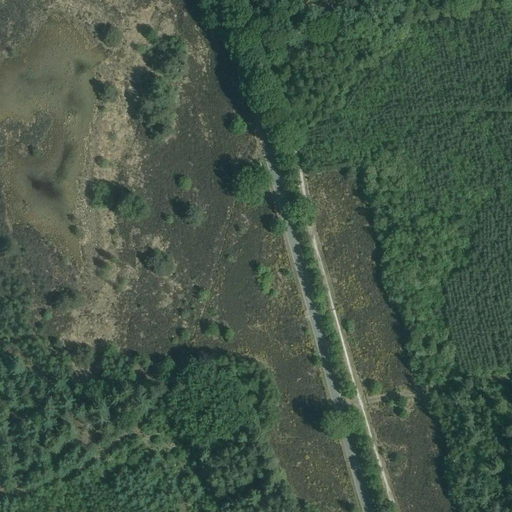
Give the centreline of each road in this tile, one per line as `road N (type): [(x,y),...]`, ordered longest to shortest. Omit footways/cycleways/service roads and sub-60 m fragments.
road 1 (unclassified): [(368,511),(227,0)]
road 2 (track): [(0,375),(29,393),(66,401),(162,391),(103,450),(16,488)]
road 3 (track): [(162,391),(196,344),(241,167),(265,139)]
road 4 (track): [(338,407),(511,375)]
